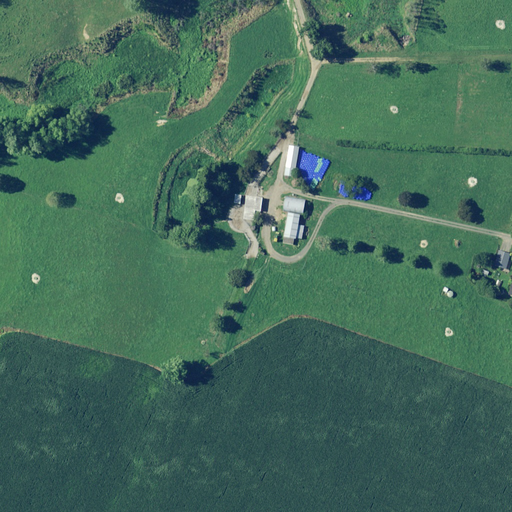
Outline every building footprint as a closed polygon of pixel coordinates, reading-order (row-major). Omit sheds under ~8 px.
[(299,147),(289,145),(284,175),(294,177),(299,147)] [(263,198),(246,196),(243,219),(254,220),(255,211),(262,211),(263,198)] [(305,200),(285,197),(283,210),(303,213),(305,200)] [(300,215),(288,213),(283,243),(298,246),(300,239),(302,239),(304,226),(298,225),(300,215)] [(510,254),(499,250),(494,266),(505,269),(510,254)]
